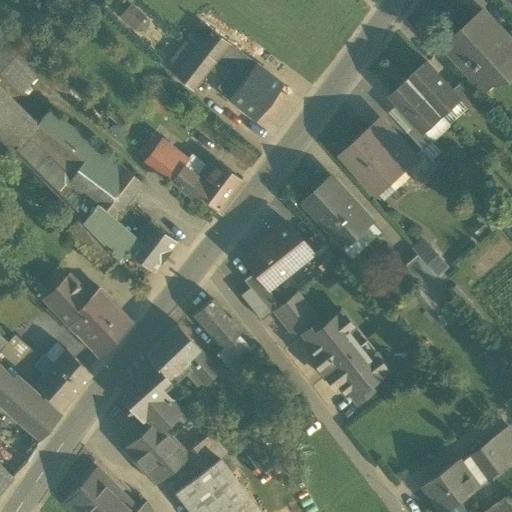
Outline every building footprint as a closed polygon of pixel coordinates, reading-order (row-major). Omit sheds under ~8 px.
[(511,0),(499,0),(511,15),(511,0)] [(130,2),(118,17),(134,30),(146,16),(130,2)] [(485,10),(478,16),(500,40),(507,35),(485,10)] [(446,46),(480,84),(500,66),(503,69),(511,61),(511,40),(507,35),(500,40),(478,16),(446,46)] [(176,75),(192,90),(218,57),(228,43),(211,30),(176,75)] [(0,33),(0,69),(20,48),(2,31),(0,33)] [(233,69),(246,79),(256,65),(228,43),(218,57),(233,69)] [(41,67),(20,48),(0,69),(0,73),(19,91),(41,67)] [(427,61),(408,77),(442,115),(460,99),(460,98),(452,89),(427,61)] [(230,100),(253,118),(280,83),(256,65),(246,79),(232,97),(230,100)] [(483,87),(503,69),(500,66),(480,84),(483,87)] [(219,88),(232,97),(246,79),(233,69),(219,88)] [(425,130),(442,115),(408,77),(390,94),(398,103),(416,122),(424,131),(425,130)] [(460,99),(468,108),(478,98),(462,80),(452,89),(460,98),(460,99)] [(162,86),(147,96),(160,115),(174,105),(162,86)] [(31,128),(0,98),(0,138),(40,178),(59,155),(31,128)] [(442,115),(450,123),(468,108),(460,99),(442,115)] [(389,111),(407,130),(416,122),(398,103),(389,111)] [(46,108),(31,128),(59,155),(76,132),(46,108)] [(425,130),(433,139),(434,141),(451,125),(450,123),(442,115),(425,130)] [(381,120),(371,130),(386,146),(396,137),(381,120)] [(407,130),(423,148),(432,140),(433,139),(425,130),(424,131),(416,122),(407,130)] [(344,154),(377,190),(388,180),(383,175),(398,161),(403,166),(414,156),(396,137),(386,146),(371,130),(344,154)] [(140,181),(76,132),(59,155),(40,178),(77,216),(103,242),(116,226),(110,220),(140,181)] [(146,161),(170,179),(182,164),(183,164),(187,159),(162,140),(146,161)] [(441,151),(432,140),(423,148),(432,159),(441,151)] [(414,156),(429,173),(438,165),(432,159),(423,148),(414,156)] [(414,156),(403,166),(410,174),(418,183),(429,173),(414,156)] [(206,178),(204,181),(195,193),(196,194),(218,210),(242,179),(213,157),(203,171),(201,174),(206,178)] [(203,171),(187,159),(183,164),(204,181),(206,178),(201,174),(203,171)] [(383,175),(388,180),(403,166),(398,161),(383,175)] [(193,197),(196,194),(195,193),(204,181),(183,164),(182,164),(170,179),(193,197)] [(388,180),(377,190),(384,198),(410,174),(403,166),(388,180)] [(304,203),(342,245),(370,219),(335,180),(322,192),(319,189),(304,203)] [(63,229),(102,270),(117,256),(103,242),(77,216),(63,229)] [(126,250),(153,270),(176,240),(148,219),(133,240),(116,226),(103,242),(117,256),(119,259),(126,250)] [(380,230),(370,219),(342,245),(352,256),(380,230)] [(254,271),(268,288),(268,287),(312,253),(311,252),(301,240),(286,221),(243,256),(254,271)] [(313,231),(301,240),(311,252),(323,242),(313,231)] [(418,253),(435,273),(446,263),(422,235),(411,245),(418,253)] [(326,245),(311,257),(320,269),(336,256),(326,245)] [(397,271),(415,291),(437,274),(435,273),(418,253),(397,271)] [(249,287),(270,312),(275,309),(282,303),(268,287),(268,288),(254,271),(243,279),(249,287)] [(336,271),(322,281),(331,292),(344,282),(336,271)] [(44,300),(64,321),(84,302),(64,281),(44,300)] [(98,287),(84,302),(64,321),(98,357),(132,323),(98,287)] [(270,312),(249,287),(240,294),(261,320),(270,312)] [(275,309),(297,337),(303,333),(317,322),(295,293),(282,303),(275,309)] [(225,363),(228,360),(244,347),(235,336),(242,330),(230,317),(228,319),(211,300),(193,315),(222,348),(216,353),(225,363)] [(348,390),(356,400),(371,389),(366,384),(386,369),(374,353),(368,357),(348,331),(353,327),(341,312),(321,327),(317,322),(303,333),(311,343),(308,345),(316,355),(313,358),(334,385),(337,383),(345,393),(348,390)] [(153,362),(172,384),(189,369),(201,382),(217,368),(177,324),(165,336),(145,354),(153,362)] [(0,350),(0,351),(15,365),(29,348),(14,335),(7,343),(0,350)] [(56,342),(45,354),(53,362),(64,349),(56,342)] [(252,355),(244,347),(228,360),(236,369),(252,355)] [(15,364),(23,371),(38,355),(29,348),(15,364)] [(66,348),(64,349),(53,362),(43,374),(35,384),(60,410),(91,374),(66,348)] [(43,374),(53,362),(45,354),(44,353),(33,365),(43,374)] [(122,449),(153,484),(189,455),(186,452),(171,435),(188,420),(163,392),(172,384),(153,362),(141,372),(146,377),(122,398),(128,404),(137,413),(148,426),(122,449)] [(0,391),(12,379),(0,367),(0,391)] [(15,375),(12,379),(0,391),(0,401),(42,438),(61,415),(62,415),(58,411),(57,412),(15,375)] [(191,397),(211,420),(220,413),(201,391),(191,397)] [(137,413),(128,404),(122,409),(131,418),(137,413)] [(460,459),(424,485),(443,511),(444,511),(461,500),(480,486),(479,485),(511,459),(511,430),(511,429),(497,439),(495,437),(470,456),(473,459),(465,465),(460,459)] [(218,457),(219,458),(225,453),(210,433),(191,447),(206,466),(218,457)] [(189,455),(201,470),(206,466),(191,447),(186,452),(189,455)] [(238,469),(225,453),(219,458),(231,474),(238,469)] [(260,511),(231,474),(219,458),(218,457),(206,466),(201,470),(175,491),(190,511),(260,511)] [(0,490),(12,479),(0,465),(0,490)] [(63,501),(73,511),(136,511),(138,511),(137,510),(96,467),(63,501)] [(511,511),(511,506),(505,497),(484,511),(511,511)] [(469,511),(461,500),(444,511),(469,511)] [(153,511),(146,501),(137,510),(138,511),(136,511),(153,511)]
